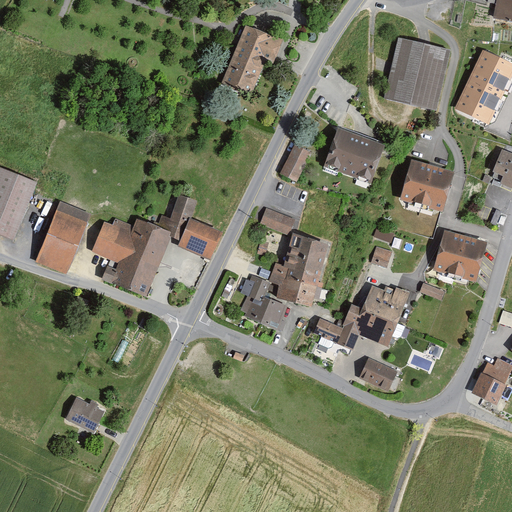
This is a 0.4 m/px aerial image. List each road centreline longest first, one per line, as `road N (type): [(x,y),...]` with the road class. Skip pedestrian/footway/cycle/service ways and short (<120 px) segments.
road 1 (tertiary): [(358,0),(292,106),(191,317)]
road 2 (residential): [(452,395),(404,407),(191,317)]
road 3 (tertiary): [(191,317),(95,511)]
road 4 (track): [(333,32),(272,5),(208,23),(130,0)]
road 5 (residential): [(191,317),(0,252)]
road 6 (residential): [(511,232),(452,395)]
road 7 (track): [(376,0),(375,98),(385,118),(403,124),(417,107)]
